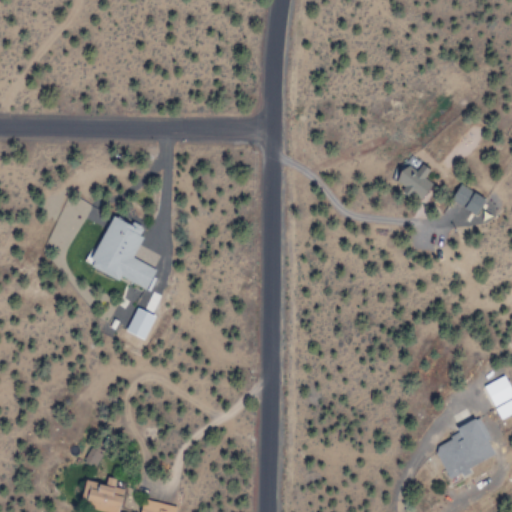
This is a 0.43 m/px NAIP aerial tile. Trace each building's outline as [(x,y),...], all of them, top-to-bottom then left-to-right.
[(418,200),(430,184),(418,176),(425,167),(410,156),(392,181),(418,200)] [(483,199),(457,185),(448,201),(474,215),(483,199)] [(154,270),(130,258),(143,232),(107,215),(85,263),(143,291),(154,270)] [(511,400),(500,376),(477,388),(489,411),(499,406),(504,415),(511,411),(511,400)] [(430,444),(447,477),(492,456),(475,422),(430,444)] [(103,511),(116,511),(121,496),(111,494),(113,486),(83,480),(77,506),(103,511)] [(172,511),(174,506),(139,499),(136,511),(172,511)]
